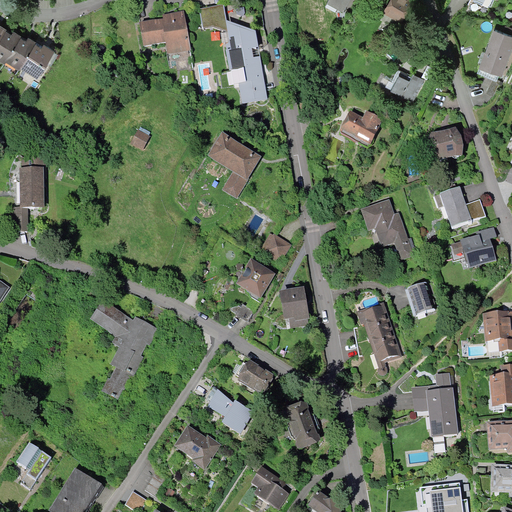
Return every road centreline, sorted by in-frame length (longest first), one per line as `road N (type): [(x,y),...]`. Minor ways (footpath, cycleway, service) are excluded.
road 1 (residential): [(262,0),(337,391)]
road 2 (residential): [(511,248),(427,0)]
road 3 (residential): [(227,330),(110,277),(0,247)]
road 4 (residential): [(227,330),(105,511)]
road 5 (residential): [(337,391),(227,330)]
